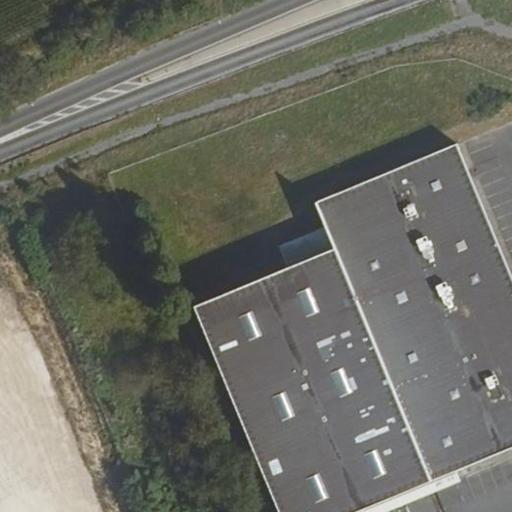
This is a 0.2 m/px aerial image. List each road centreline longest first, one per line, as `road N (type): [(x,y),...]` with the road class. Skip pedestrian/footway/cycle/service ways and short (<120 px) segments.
road 1 (secondary): [(0,148),(400,0)]
road 2 (secondary): [(287,0),(0,127)]
